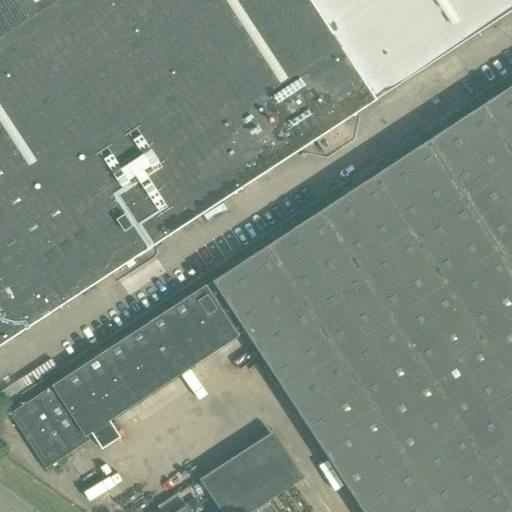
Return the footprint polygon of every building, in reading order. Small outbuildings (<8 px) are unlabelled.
[(0,0),(0,345),(315,140),(341,122),(375,100),(309,0),(0,0)] [(511,511),(511,85),(382,171),(212,282),(204,288),(203,287),(48,389),(47,388),(44,390),(45,391),(9,414),(45,469),(89,440),(86,436),(90,433),(101,450),(120,438),(109,421),(238,336),(237,335),(244,331),(344,484),(362,511),(511,511)] [(341,122),(315,140),(324,154),(351,137),(341,122)] [(204,480),(224,511),(244,511),(298,477),(271,436),(266,440),(211,476),(204,480)] [(195,487),(199,494),(206,490),(202,483),(195,487)] [(220,511),(214,503),(202,511),(220,511)]
